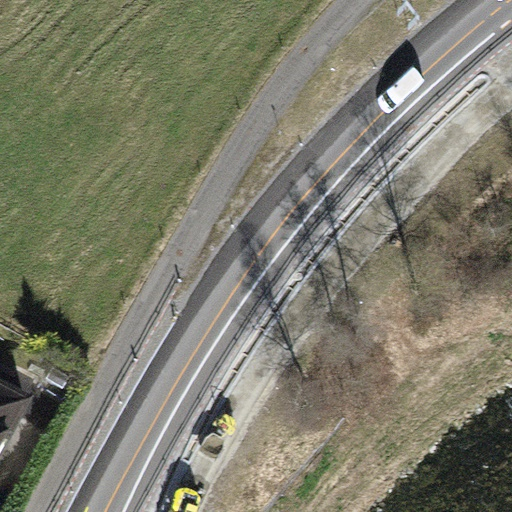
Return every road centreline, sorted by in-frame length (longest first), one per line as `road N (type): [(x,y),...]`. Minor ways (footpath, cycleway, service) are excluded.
road 1 (primary): [(126,511),(213,347),(296,230),(411,106),(511,23)]
road 2 (track): [(360,0),(263,115),(40,511)]
